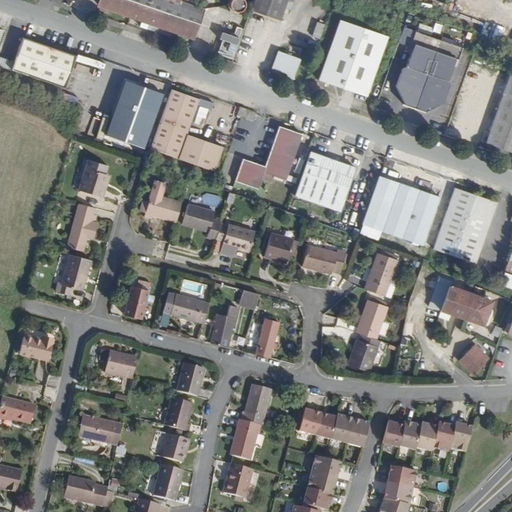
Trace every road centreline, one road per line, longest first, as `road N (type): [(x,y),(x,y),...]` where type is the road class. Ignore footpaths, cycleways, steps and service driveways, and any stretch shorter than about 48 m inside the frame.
road 1 (residential): [(511,180),(0,3)]
road 2 (residential): [(35,511),(80,320)]
road 3 (track): [(142,243),(145,259),(314,302)]
road 4 (residential): [(195,511),(214,413),(236,361)]
road 5 (residential): [(97,324),(236,361)]
road 6 (residential): [(350,511),(388,392)]
road 7 (residential): [(388,392),(511,389)]
